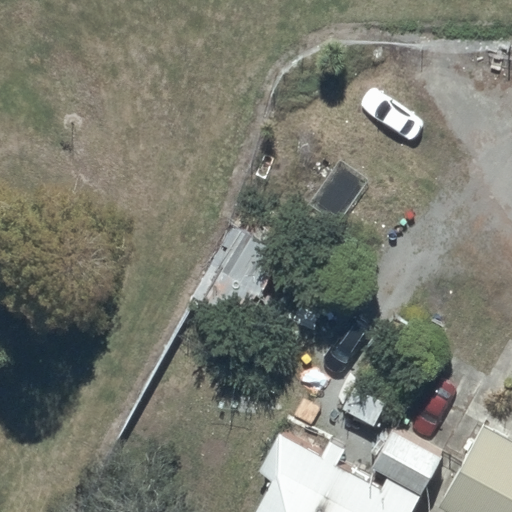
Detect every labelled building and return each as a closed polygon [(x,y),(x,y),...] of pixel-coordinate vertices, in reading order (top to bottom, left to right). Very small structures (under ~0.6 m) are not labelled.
[(238,217),(188,302),(233,328),(255,290),(259,293),(287,246),(238,217)] [(409,511),(421,491),(287,419),(234,511),(409,511)] [(511,511),(511,436),(482,421),(439,501),(459,511),(511,511)] [(386,469),(419,487),(440,449),(393,422),(371,460),(386,469)] [(459,511),(439,501),(421,491),(409,511),(459,511)]
